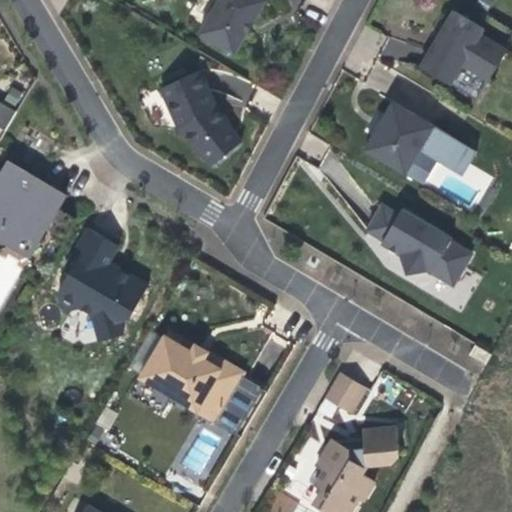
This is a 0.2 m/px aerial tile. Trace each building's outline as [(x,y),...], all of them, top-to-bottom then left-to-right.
[(251,26),(266,0),(214,0),(209,9),(211,15),(200,33),(235,53),(251,26)] [(451,84),(464,62),(491,78),(506,53),(479,38),(484,28),(455,11),(437,40),(421,67),(451,84)] [(478,100),(491,78),(464,62),(451,84),(478,100)] [(229,123),(215,105),(213,100),(204,77),(161,88),(178,128),(196,150),(197,148),(228,125),(229,123)] [(17,112),(0,101),(0,127),(6,131),(17,112)] [(459,142),(394,102),(380,125),(365,150),(406,174),(420,150),(437,161),(445,165),(459,142)] [(241,142),(228,125),(197,148),(211,166),(241,142)] [(459,142),(445,165),(462,176),(477,152),(459,142)] [(423,184),(437,161),(420,150),(406,174),(423,184)] [(58,208),(66,195),(42,181),(9,162),(0,176),(0,237),(1,237),(10,223),(40,241),(57,251),(76,218),(58,208)] [(367,231),(384,240),(399,215),(383,205),(367,231)] [(384,240),(382,243),(393,249),(400,253),(407,275),(429,271),(454,286),(472,254),(451,242),(453,239),(403,209),(399,215),(384,240)] [(30,256),(40,241),(10,223),(1,237),(30,256)] [(130,319),(149,286),(122,271),(108,264),(118,246),(89,228),(67,270),(72,273),(60,295),(60,302),(72,310),(80,308),(93,315),(100,341),(123,335),(120,322),(130,319)] [(169,329),(143,374),(173,391),(171,396),(197,411),(204,400),(211,399),(224,407),(242,377),(224,366),(226,362),(220,358),(207,351),(203,358),(191,351),(196,344),(169,329)] [(486,364),(492,355),(475,345),(470,354),(486,364)] [(352,414),(367,388),(340,372),(325,398),(327,399),(352,414)] [(267,392),(242,377),(224,407),(215,422),(241,437),(267,392)] [(204,400),(197,411),(215,422),(224,407),(211,399),(204,400)] [(363,502),(375,482),(363,475),(369,465),(394,463),(400,455),(397,427),(363,430),(364,447),(350,449),(333,439),(324,454),(316,467),(323,471),(315,486),(328,494),(320,509),(325,511),(351,511),(358,500),(363,502)]
